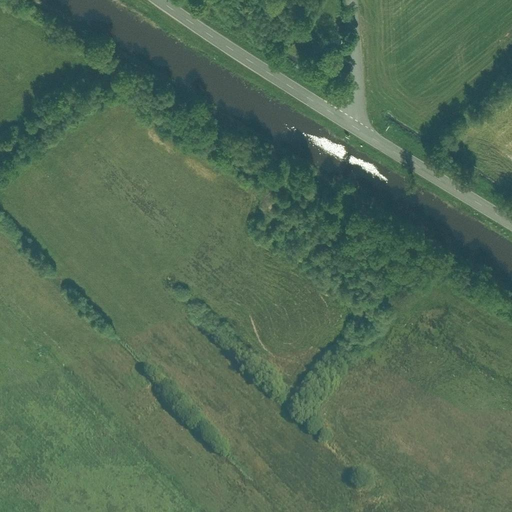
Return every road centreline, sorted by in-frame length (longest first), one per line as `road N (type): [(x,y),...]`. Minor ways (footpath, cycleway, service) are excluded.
road 1 (tertiary): [(358,130),(156,0)]
road 2 (tertiary): [(511,223),(358,130)]
road 3 (track): [(0,144),(116,55)]
road 4 (unclassified): [(358,130),(348,0)]
